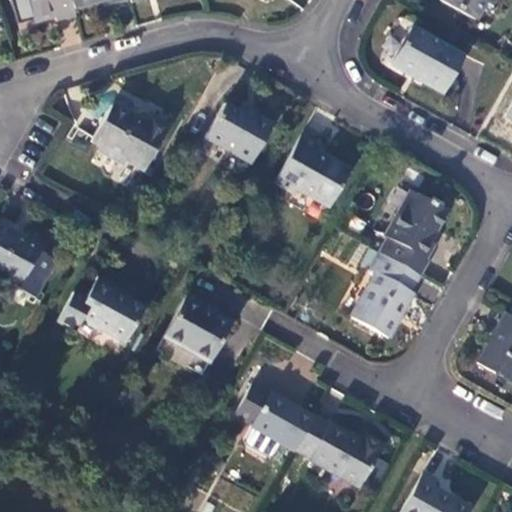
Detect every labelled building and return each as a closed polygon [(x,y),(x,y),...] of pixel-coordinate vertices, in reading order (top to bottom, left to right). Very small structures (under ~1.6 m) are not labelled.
[(26,0),(32,21),(53,15),(56,23),(75,18),(72,9),(69,0),(26,0)] [(69,0),(72,9),(105,0),(110,0),(112,5),(128,0),(69,0)] [(438,0),(438,1),(474,21),(486,0),(438,0)] [(442,94),(463,57),(410,27),(389,65),(442,94)] [(111,103),(90,142),(99,147),(97,150),(123,165),(124,161),(143,172),(168,127),(150,116),(146,123),(111,103)] [(254,115),(251,120),(223,104),(203,138),(249,164),(272,125),(254,115)] [(299,136),(273,183),(294,195),(296,191),(328,209),(349,170),(327,158),(326,160),(316,154),(320,147),(299,136)] [(386,239),(378,254),(418,276),(427,260),(424,258),(432,244),(428,241),(445,211),(410,192),(384,238),(386,239)] [(0,224),(0,279),(35,299),(56,261),(51,258),(58,246),(28,229),(23,238),(0,224)] [(378,254),(369,248),(362,260),(372,265),(378,254)] [(373,274),(349,318),(386,339),(411,294),(409,292),(418,276),(378,254),(372,265),(368,272),(373,274)] [(117,292),(95,279),(83,300),(71,293),(55,322),(73,332),(79,322),(96,331),(97,330),(123,344),(143,309),(116,293),(117,292)] [(185,295),(161,337),(208,363),(230,324),(202,308),(203,305),(185,295)] [(511,318),(505,314),(476,364),(511,384),(511,318)] [(250,384),(233,416),(250,425),(249,427),(293,452),(294,450),(312,416),(269,392),(268,394),(250,384)] [(312,416),(294,450),(308,458),(307,460),(358,488),(382,446),(364,435),(361,441),(328,423),(327,424),(312,416)] [(468,511),(470,509),(433,488),(437,481),(421,473),(399,511),(468,511)]
